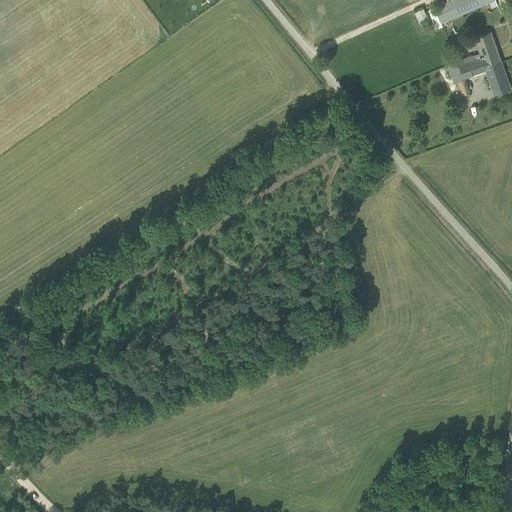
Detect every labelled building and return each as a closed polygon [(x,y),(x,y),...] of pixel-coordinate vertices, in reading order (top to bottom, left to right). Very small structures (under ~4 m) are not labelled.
[(495,0),(449,0),(433,7),(434,8),(438,19),(435,20),(437,25),(440,24),(495,0)] [(438,19),(434,8),(427,10),(432,22),(435,30),(441,27),(440,24),(437,25),(435,20),(438,19)] [(417,20),(426,18),(423,9),(415,11),(417,20)] [(481,53),(473,55),(474,59),(483,57),(484,59),(490,57),(492,63),(500,60),(490,32),(469,39),(473,49),(479,47),(481,53)] [(456,61),(457,65),(450,68),(455,81),(454,81),(460,100),(470,96),(464,78),(461,79),(461,78),(485,70),(488,78),(489,77),(493,89),(508,84),(500,60),(492,63),(490,57),(484,59),(483,57),(474,59),(473,55),(456,61)]
